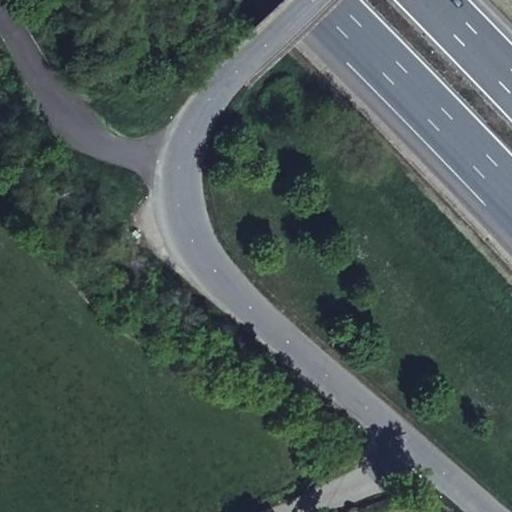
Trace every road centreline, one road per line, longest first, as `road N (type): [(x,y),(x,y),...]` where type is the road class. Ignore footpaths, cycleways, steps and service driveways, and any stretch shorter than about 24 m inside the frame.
road 1 (secondary): [(177,164),(175,202),(196,244),(409,447)]
road 2 (motorway): [(324,0),(511,194)]
road 3 (unclassified): [(177,164),(100,146),(59,111),(0,13)]
road 4 (secondary): [(305,0),(231,73),(193,124),(177,164)]
road 5 (unclassified): [(409,447),(290,511)]
